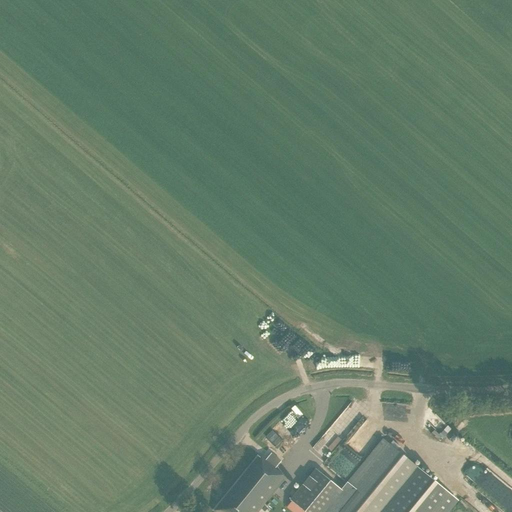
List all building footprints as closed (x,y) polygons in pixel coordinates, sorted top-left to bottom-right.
[(286,359),(289,351),(280,348),(278,356),(286,359)] [(310,358),(311,373),(329,372),(328,356),(310,358)] [(354,406),(335,428),(338,431),(336,434),(345,442),(366,418),(354,406)] [(298,422),(302,434),(310,431),(306,419),(298,422)] [(359,436),(370,443),(378,430),(367,424),(359,436)] [(316,469),(291,501),(304,511),(447,511),(457,500),(384,440),(339,495),(335,492),(338,488),(316,469)] [(275,469),(282,462),(272,454),(265,461),(258,456),(214,511),(215,511),(258,511),(286,478),(275,469)]
